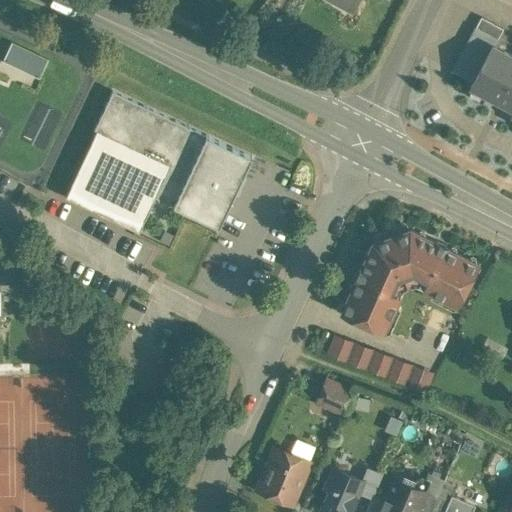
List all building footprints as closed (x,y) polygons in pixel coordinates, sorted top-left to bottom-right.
[(498,37),(476,26),(453,70),(474,81),(493,44),(494,45),(498,37)] [(14,39),(6,57),(42,73),(50,55),(14,39)] [(511,54),(494,45),(493,44),(474,81),(472,85),(511,106),(511,54)] [(252,155),(113,90),(94,130),(96,131),(66,195),(139,230),(156,195),(219,225),(252,155)] [(1,187),(15,186),(15,172),(0,173),(1,187)] [(410,227),(373,240),(361,266),(360,265),(355,277),(356,277),(341,311),(367,323),(369,318),(380,323),(384,316),(389,319),(400,295),(396,293),(400,285),(418,279),(425,283),(423,287),(446,299),(449,293),(456,297),(462,286),(466,288),(479,262),(447,246),(447,244),(436,238),(435,240),(410,227)] [(0,307),(13,307),(13,283),(0,282),(0,307)] [(374,348),(335,332),(327,352),(366,367),(374,348)] [(395,356),(374,348),(366,367),(387,376),(395,356)] [(434,371),(395,356),(387,376),(426,391),(434,371)] [(353,388),(327,376),(316,400),(343,412),(353,388)] [(310,460),(276,446),(258,487),(292,501),(310,460)] [(363,478),(333,466),(325,485),(331,488),(327,496),(335,499),(329,511),(349,511),(358,491),(364,479),(363,478)] [(382,472),(368,466),(363,478),(364,479),(358,491),(372,497),(373,493),(382,472)] [(445,479),(428,472),(426,476),(421,488),(427,491),(426,492),(438,496),(445,479)] [(422,475),(415,479),(404,474),(402,480),(421,488),(426,476),(422,475)] [(394,477),(387,492),(378,511),(417,511),(426,492),(427,491),(421,488),(402,480),(394,477)] [(438,496),(431,511),(444,511),(452,494),(456,484),(445,479),(438,496)] [(426,492),(417,511),(431,511),(438,496),(426,492)] [(378,511),(384,498),(373,493),(372,497),(365,511),(378,511)] [(472,511),(476,504),(452,494),(444,511),(445,511),(472,511)]
